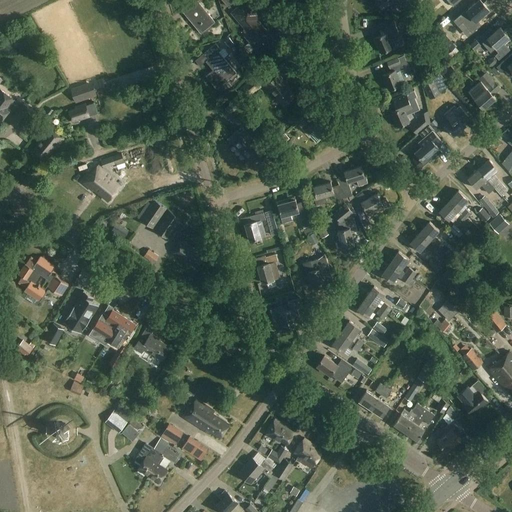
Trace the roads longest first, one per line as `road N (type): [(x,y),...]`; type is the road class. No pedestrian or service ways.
road 1 (unclassified): [(243,347),(0,188)]
road 2 (residential): [(288,374),(415,196)]
road 3 (unclassified): [(212,202),(152,0)]
road 4 (unclassified): [(449,487),(288,374)]
road 5 (residential): [(175,511),(288,374)]
road 6 (residential): [(212,202),(288,180),(366,135)]
road 7 (track): [(27,511),(0,352)]
road 8 (unclassified): [(243,347),(244,313),(212,202)]
road 9 (residential): [(415,196),(511,113)]
road 10 (residential): [(355,91),(320,87),(286,48),(285,14)]
